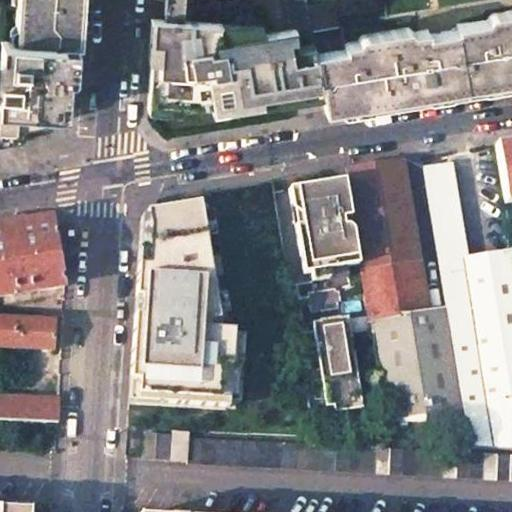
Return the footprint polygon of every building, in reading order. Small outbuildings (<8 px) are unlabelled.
[(0,144),(23,141),(25,112),(67,115),(72,46),(81,47),(84,0),(23,0),(23,6),(18,6),(17,28),(24,28),(23,43),(3,42),(0,74),(0,144)] [(343,48),(315,53),(321,92),(325,112),(445,92),(511,80),(511,9),(490,13),(486,19),(456,24),(457,30),(428,34),(427,29),(415,31),(409,26),(362,34),(358,40),(342,43),(343,48)] [(321,92),(315,53),(313,43),(288,47),(285,28),(217,39),(218,20),(153,16),(147,101),(210,105),(211,111),(260,102),(259,95),(299,89),(300,96),(321,92)] [(511,141),(494,144),(504,203),(511,202),(511,141)] [(402,160),(345,169),(387,424),(407,421),(410,443),(438,443),(436,428),(464,423),(451,340),(432,343),(402,160)] [(450,165),(422,169),(451,340),(464,423),(468,448),(511,449),(511,255),(507,229),(495,231),(498,253),(466,258),(450,165)] [(311,184),(288,188),(302,274),(310,272),(311,281),(329,278),(328,269),(346,266),(359,264),(345,179),(311,184)] [(219,327),(199,204),(140,213),(128,394),(239,402),(242,336),(219,327)] [(8,225),(0,225),(0,297),(64,287),(53,217),(8,225)] [(347,276),(346,266),(328,269),(329,278),(329,279),(347,276)] [(319,321),(311,322),(325,405),(333,404),(334,411),(361,407),(346,316),(339,317),(339,316),(318,320),(319,321)] [(55,320),(0,317),(0,347),(54,350),(55,320)] [(58,399),(0,396),(0,422),(57,425),(58,399)] [(511,454),(188,438),(189,433),(171,432),(170,461),(186,461),(186,464),(511,481),(511,454)] [(168,461),(170,435),(143,433),(142,459),(168,461)]
